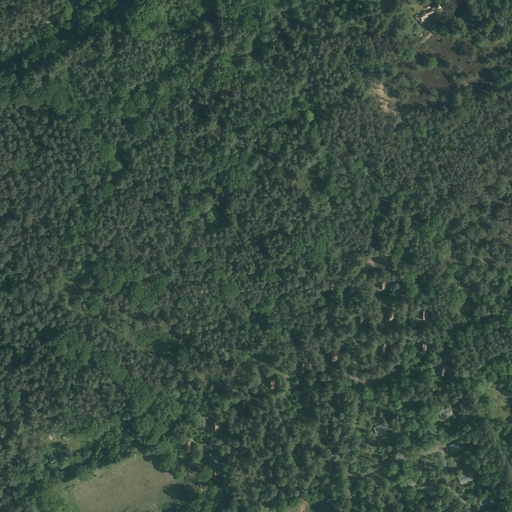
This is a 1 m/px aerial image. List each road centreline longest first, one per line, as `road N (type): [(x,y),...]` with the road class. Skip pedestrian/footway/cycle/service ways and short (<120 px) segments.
road 1 (track): [(327,0),(401,46),(424,40),(453,10)]
road 2 (tertiary): [(0,67),(130,0)]
